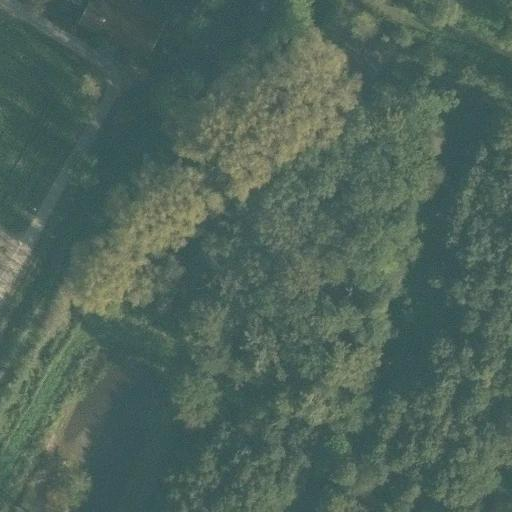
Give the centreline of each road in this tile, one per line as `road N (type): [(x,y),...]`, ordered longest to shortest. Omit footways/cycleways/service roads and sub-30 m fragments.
road 1 (track): [(134,511),(179,375),(216,356),(235,330),(265,238),(344,125),(355,59),(335,33)]
road 2 (track): [(0,388),(115,188),(137,165),(335,33),(358,0)]
road 3 (unclassified): [(3,0),(86,53),(113,87),(0,288)]
road 4 (track): [(356,8),(511,54)]
